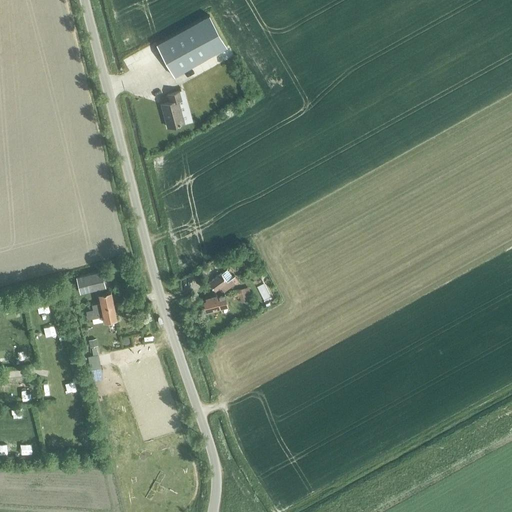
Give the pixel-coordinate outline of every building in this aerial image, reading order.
[(154,46),(172,78),(225,48),(207,17),(154,46)] [(160,106),(166,128),(182,124),(176,102),(182,100),(180,93),(166,96),(168,104),(160,106)] [(76,275),(79,290),(105,283),(101,269),(76,275)] [(220,287),(224,291),(235,283),(231,277),(232,276),(227,269),(208,283),(214,292),(220,287)] [(240,302),(247,300),(244,288),(226,292),(228,298),(239,295),(240,302)] [(91,308),(112,304),(109,290),(96,292),(98,303),(91,304),(91,308)] [(203,302),(206,312),(227,307),(225,300),(224,294),(205,299),(205,301),(203,302)] [(112,304),(91,308),(92,309),(86,311),(87,317),(90,319),(102,316),(103,319),(115,316),(112,304)]
